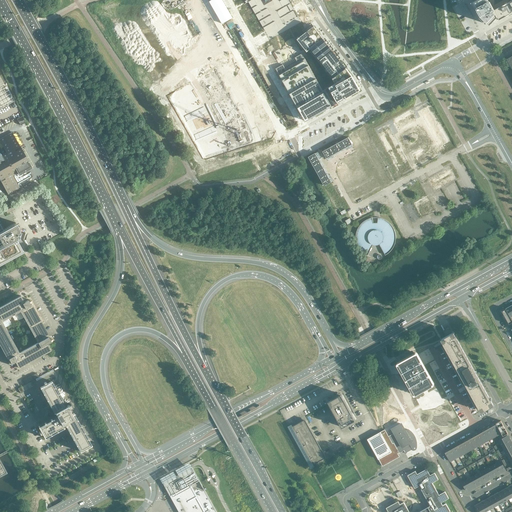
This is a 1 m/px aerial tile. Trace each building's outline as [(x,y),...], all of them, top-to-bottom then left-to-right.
[(197,0),(162,0),(108,10),(157,87),(158,86),(226,50),(197,0)] [(228,10),(222,0),(212,0),(209,2),(222,24),(233,18),(228,10)] [(233,0),(255,37),(256,36),(258,40),(267,35),(248,2),(246,3),(243,5),(242,3),(245,1),(247,0),(233,0)] [(247,0),(245,1),(246,3),(248,2),(267,35),(278,28),(274,21),(273,22),(270,16),(271,15),(267,8),(261,11),(254,0),(247,0)] [(278,0),(279,1),(283,7),(276,11),(284,25),(295,19),(297,21),(299,20),(298,17),(288,0),(278,0)] [(288,0),(298,17),(306,12),(298,0),(288,0)] [(511,0),(507,0),(508,2),(503,5),(503,4),(501,5),(501,6),(496,8),(495,7),(492,8),(487,0),(473,0),(474,1),(472,2),(471,3),(475,10),(477,9),(479,13),(481,16),(479,18),(485,24),(487,23),(490,25),(499,20),(500,20),(503,18),(505,17),(511,13),(511,0)] [(314,26),(305,33),(297,39),(300,42),(303,47),(307,52),(311,49),(312,50),(325,66),(327,65),(329,64),(331,67),(330,68),(331,70),(329,72),(334,78),(333,78),(335,82),(336,83),(329,87),(338,103),(341,101),(359,91),(361,90),(360,89),(359,87),(358,86),(357,84),(356,82),(356,83),(356,82),(353,84),(352,81),(350,79),(353,77),(353,76),(352,76),(350,77),(345,70),(346,69),(347,70),(347,69),(346,68),(345,69),(343,67),(343,66),(342,66),(341,64),(342,63),(340,60),(339,61),(338,60),(336,58),(337,57),(337,56),(336,57),(334,55),(333,54),(332,52),(333,51),(332,50),(331,51),(330,49),(329,49),(330,48),(330,47),(329,48),(327,46),(328,45),(328,44),(327,45),(325,43),(326,42),(326,41),(324,42),(323,40),(324,39),(323,39),(324,38),(323,38),(323,37),(321,36),(321,35),(318,32),(318,31),(316,29),(316,28),(314,26)] [(303,56),(302,54),(295,58),(299,64),(287,71),(283,64),(280,66),(276,69),(306,121),(308,121),(311,118),(315,116),(323,112),(332,106),(323,91),(303,56)] [(226,62),(177,91),(180,97),(174,100),(174,102),(173,103),(176,108),(177,107),(182,115),(181,116),(183,120),(184,119),(186,121),(184,122),(187,127),(188,126),(202,149),(200,150),(203,153),(204,153),(206,156),(206,155),(207,157),(212,155),(211,154),(214,153),(215,154),(220,153),(219,151),(222,150),(222,152),(226,151),(226,149),(228,149),(228,150),(232,149),(231,147),(237,146),(237,147),(241,146),(241,145),(256,140),(257,141),(262,139),(262,138),(267,136),(267,137),(273,136),(273,134),(275,134),(273,130),(274,129),(266,116),(265,116),(264,116),(257,118),(256,115),(226,64),(226,62)] [(323,91),(332,106),(338,103),(329,87),(323,91)] [(413,109),(376,126),(399,174),(437,156),(434,151),(450,143),(429,99),(416,105),(418,108),(425,105),(426,106),(415,112),(413,109)] [(22,116),(17,119),(20,125),(25,122),(22,116)] [(0,153),(0,180),(8,195),(20,188),(18,185),(33,177),(28,169),(32,167),(12,132),(0,138),(0,141),(6,153),(4,154),(2,155),(0,153)] [(429,180),(435,190),(457,179),(451,167),(424,182),(424,183),(429,180)] [(422,216),(436,209),(429,196),(415,202),(422,216)] [(5,211),(7,214),(17,208),(15,205),(5,211)] [(366,255),(368,256),(373,243),(375,244),(377,244),(379,243),(385,255),(387,255),(388,254),(389,253),(388,252),(390,250),(391,249),(392,248),(393,246),(393,245),(394,243),(394,242),(395,240),(395,238),(396,238),(396,236),(396,235),(395,233),(395,231),(394,230),(393,230),(392,228),(391,227),(390,226),(389,224),(388,223),(387,222),(385,221),(384,220),(382,220),(383,219),(381,218),(380,218),(378,218),(377,223),(373,223),(372,218),(371,218),(369,219),(368,219),(368,220),(367,221),(365,222),(364,223),(363,224),(362,225),(361,227),(360,228),(359,230),(358,231),(357,231),(356,232),(356,234),(356,236),(356,238),(356,240),(357,239),(357,241),(358,243),(358,244),(359,246),(360,247),(361,249),(362,250),(363,251),(364,252),(364,253),(365,254),(366,255)] [(0,264),(23,251),(16,239),(17,237),(17,238),(18,238),(20,231),(19,230),(19,231),(18,231),(19,229),(15,223),(3,230),(0,224),(0,264)] [(20,296),(5,305),(11,316),(20,311),(29,327),(40,321),(32,305),(31,305),(30,304),(30,303),(31,301),(29,300),(28,301),(24,303),(21,297),(21,296),(20,296)] [(0,342),(10,337),(2,322),(11,316),(5,305),(0,307),(0,342)] [(506,319),(509,324),(511,322),(511,319),(510,317),(505,309),(504,310),(503,310),(501,311),(502,312),(503,315),(506,319)] [(28,348),(35,360),(50,351),(51,351),(51,350),(47,344),(51,342),(52,342),(53,339),(50,339),(49,337),(49,336),(40,321),(29,327),(37,343),(28,348)] [(478,373),(457,334),(455,335),(454,335),(454,336),(452,333),(448,335),(447,336),(446,336),(442,338),(465,380),(467,384),(469,388),(482,410),(482,411),(485,409),(486,409),(489,407),(492,405),(480,382),(475,374),(476,374),(478,373)] [(18,368),(19,368),(35,360),(28,348),(19,353),(10,337),(0,342),(0,346),(7,359),(8,360),(9,359),(9,361),(8,361),(8,364),(10,364),(11,364),(15,362),(18,368)] [(415,353),(398,363),(398,364),(415,394),(422,390),(424,389),(426,388),(433,384),(422,365),(422,364),(421,363),(416,354),(415,353)] [(22,379),(25,384),(34,380),(31,375),(22,379)] [(34,380),(21,387),(24,392),(33,386),(33,385),(36,383),(34,380)] [(44,385),(40,388),(54,413),(53,413),(51,413),(50,418),(51,418),(52,419),(38,426),(41,431),(40,432),(39,433),(40,434),(41,434),(43,434),(45,438),(65,427),(64,426),(65,425),(80,452),(85,449),(85,450),(86,451),(87,451),(87,450),(88,450),(88,449),(87,448),(92,445),(71,408),(72,407),(70,404),(69,405),(66,407),(52,381),(47,384),(46,383),(46,382),(45,382),(44,382),(44,383),(44,384),(44,385)] [(353,415),(352,415),(347,407),(341,396),(329,402),(336,414),(335,414),(339,421),(340,424),(341,424),(342,427),(343,427),(345,426),(348,424),(355,420),(356,420),(355,420),(355,419),(355,418),(354,418),(354,417),(354,416),(353,416),(353,415)] [(299,423),(293,426),(292,426),(313,465),(314,465),(314,464),(315,464),(315,463),(316,463),(317,463),(317,462),(318,462),(325,458),(325,457),(305,420),(299,424),(299,423)] [(315,466),(291,424),(288,426),(287,427),(311,469),(311,468),(315,466)] [(393,434),(389,436),(393,443),(394,443),(400,453),(402,452),(404,450),(406,453),(412,450),(413,450),(413,449),(412,448),(412,447),(413,447),(414,446),(414,447),(414,446),(417,445),(416,442),(416,440),(415,437),(414,435),(412,433),(410,431),(408,429),(405,431),(405,430),(405,429),(404,430),(403,428),(401,424),(398,426),(397,426),(396,427),(391,430),(393,434)] [(497,436),(501,433),(499,430),(498,427),(497,425),(492,427),(497,436)] [(497,436),(492,427),(487,430),(492,438),(497,436)] [(508,433),(505,429),(504,429),(503,427),(502,428),(500,430),(499,430),(501,433),(503,436),(506,434),(508,433)] [(379,460),(382,466),(400,457),(400,456),(398,454),(399,453),(400,453),(394,443),(393,443),(389,436),(385,429),(380,432),(367,439),(379,460)] [(492,438),(487,430),(483,432),(487,441),(492,438)] [(487,441),(483,432),(478,435),(483,444),(487,441)] [(483,444),(478,435),(473,438),(478,446),(483,444)] [(510,441),(507,436),(504,437),(502,439),(499,440),(499,441),(501,446),(504,444),(510,441)] [(478,446),(473,438),(468,440),(473,449),(478,446)] [(473,449),(468,440),(464,443),(469,451),(473,449)] [(507,449),(511,445),(511,443),(510,441),(504,444),(501,446),(504,450),(507,449)] [(469,451),(464,443),(459,445),(464,454),(469,451)] [(464,454),(459,445),(455,448),(460,456),(464,454)] [(460,456),(455,448),(450,450),(455,459),(460,456)] [(455,459),(450,450),(446,453),(451,461),(455,459)] [(502,465),(500,461),(495,464),(497,467),(500,473),(505,470),(502,465)] [(497,467),(495,464),(491,466),(493,470),(496,475),(500,473),(497,467)] [(173,507),(163,511),(231,511),(206,466),(177,482),(178,484),(164,491),(173,507)] [(493,470),(491,466),(486,469),(488,473),(491,478),(496,475),(493,470)] [(427,500),(430,506),(433,511),(449,511),(450,511),(450,510),(446,504),(443,505),(441,502),(444,501),(449,498),(448,498),(445,492),(439,495),(432,483),(438,479),(435,473),(430,475),(427,469),(421,472),(417,474),(415,471),(409,474),(408,475),(415,488),(419,486),(421,485),(422,488),(421,489),(422,491),(427,500)] [(488,473),(486,469),(481,472),(483,475),(486,480),(491,478),(488,473)] [(483,475),(481,472),(476,474),(478,478),(481,483),(486,480),(483,475)] [(478,478),(476,474),(472,477),(474,480),(477,486),(481,483),(478,478)] [(474,480),(472,477),(467,479),(469,483),(472,488),(477,486),(474,480)] [(469,483),(467,479),(462,482),(464,486),(467,491),(472,488),(469,483)] [(507,496),(504,490),(499,493),(502,499),(504,502),(509,499),(507,496)] [(502,499),(499,493),(494,496),(498,501),(499,504),(500,504),(504,502),(502,499)] [(498,501),(494,496),(490,498),(493,504),(495,507),(499,504),(498,501)] [(493,504),(490,498),(485,501),(488,506),(490,510),(495,507),(493,504)] [(409,511),(407,508),(404,502),(400,504),(398,501),(393,504),(386,508),(388,511),(409,511)] [(488,506),(485,501),(480,503),(483,509),(485,511),(490,510),(488,506)] [(485,511),(483,509),(480,503),(475,506),(478,511),(485,511)]
